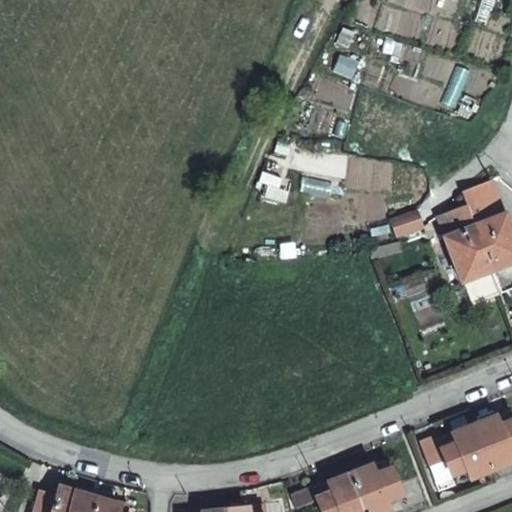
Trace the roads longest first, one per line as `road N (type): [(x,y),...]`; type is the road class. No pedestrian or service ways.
road 1 (residential): [(161,472),(272,463),(511,370)]
road 2 (residential): [(0,416),(106,463),(161,472)]
